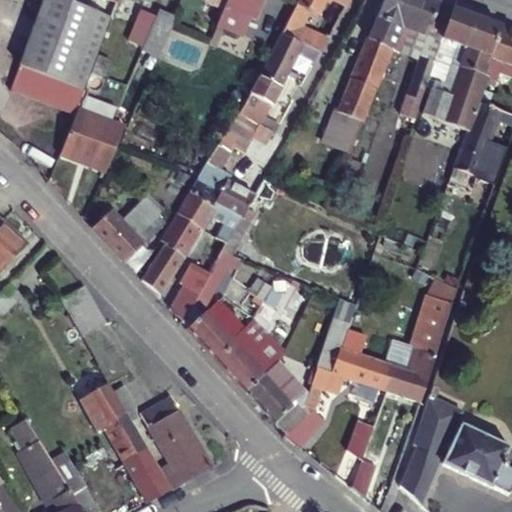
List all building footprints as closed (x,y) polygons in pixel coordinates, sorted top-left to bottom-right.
[(76,6),(61,0),(43,0),(17,64),(50,77),(76,6)] [(231,0),(220,28),(236,34),(244,16),(246,16),(251,0),(231,0)] [(315,27),(321,16),(336,25),(349,0),(298,0),(272,48),(271,49),(296,62),(310,70),(330,36),(315,27)] [(452,8),(429,0),(383,0),(367,40),(391,50),(417,59),(400,115),(414,120),(429,74),(434,60),(442,38),(452,8)] [(50,77),(83,90),(92,69),(111,20),(76,6),(50,77)] [(501,25),(452,8),(442,38),(466,46),(451,93),(433,87),(424,113),(438,118),(435,129),(466,140),(479,103),(491,73),(487,71),(492,54),(501,25)] [(147,38),(155,19),(144,14),(136,33),(147,38)] [(511,29),(501,25),(492,54),(511,60),(511,29)] [(367,40),(345,93),(366,101),(372,87),(375,88),(391,50),(367,40)] [(266,112),(289,73),(296,62),(271,49),(231,120),(270,140),(274,133),(256,122),(262,111),(266,112)] [(445,79),(449,65),(434,60),(429,74),(445,79)] [(50,77),(17,64),(7,88),(74,114),(76,108),(78,104),(83,90),(50,77)] [(466,140),(455,167),(480,177),(499,120),(503,112),(479,103),(466,140)] [(116,142),(123,126),(76,108),(58,154),(104,171),(116,142)] [(511,114),(503,112),(499,120),(511,124),(511,114)] [(263,153),(270,140),(231,120),(196,173),(188,189),(219,208),(231,214),(241,220),(253,198),(228,183),(239,164),(232,160),(244,142),(263,153)] [(474,196),(480,177),(455,167),(448,187),(474,196)] [(213,219),(219,208),(188,189),(175,219),(204,233),(205,233),(213,219)] [(163,211),(149,197),(122,223),(111,212),(93,229),(126,264),(166,225),(157,216),(163,211)] [(231,214),(219,208),(213,219),(225,225),(231,214)] [(225,225),(217,239),(227,244),(241,220),(231,214),(225,225)] [(189,261),(204,233),(175,219),(168,231),(160,242),(168,247),(189,261)] [(0,272),(29,244),(3,220),(0,222),(0,272)] [(205,251),(207,253),(205,257),(216,263),(222,252),(227,244),(217,239),(212,237),(205,251)] [(189,261),(168,247),(142,281),(162,296),(189,261)] [(199,293),(199,294),(209,301),(232,258),(222,252),(216,263),(210,273),(199,293)] [(199,293),(210,273),(191,262),(180,282),(183,284),(169,308),(170,310),(182,322),(199,294),(199,293)] [(0,313),(20,293),(8,281),(0,289),(0,313)] [(447,324),(460,288),(451,285),(438,322),(447,324)] [(68,313),(92,300),(84,287),(61,300),(68,313)] [(68,313),(76,326),(99,313),(92,300),(68,313)] [(243,337),(217,309),(210,315),(236,344),(243,337)] [(236,344),(210,315),(207,312),(187,327),(217,360),(236,344)] [(106,326),(99,313),(76,326),(83,339),(106,326)] [(349,324),(331,318),(315,368),(324,371),(326,365),(334,367),(338,357),(340,350),(349,324)] [(438,353),(447,324),(438,322),(432,319),(422,347),(438,353)] [(265,375),(273,367),(243,337),(236,344),(265,375)] [(217,360),(246,392),(265,375),(236,344),(217,360)] [(279,349),(274,353),(280,361),(285,356),(279,349)] [(340,350),(338,357),(334,367),(326,365),(324,371),(344,378),(387,394),(390,386),(396,371),(340,350)] [(414,353),(407,374),(396,371),(390,386),(423,397),(435,361),(414,353)] [(285,356),(280,361),(286,367),(290,363),(285,356)] [(301,407),(313,411),(321,390),(318,389),(324,371),(315,368),(301,407)] [(324,371),(318,389),(321,390),(338,396),(344,378),(324,371)] [(291,404),(265,375),(246,392),(274,422),(293,404),(291,404)] [(103,425),(124,461),(143,450),(142,449),(145,447),(124,410),(118,400),(113,391),(107,381),(78,397),(95,429),(103,425)] [(118,400),(124,410),(134,405),(122,386),(113,391),(118,400)] [(419,406),(423,397),(390,386),(387,394),(419,406)] [(170,398),(139,413),(168,463),(180,484),(210,468),(170,398)] [(313,411),(301,407),(293,404),(274,422),(285,438),(310,415),(313,411)] [(415,453),(398,486),(421,509),(437,492),(435,490),(446,478),(510,498),(511,492),(511,459),(505,457),(507,449),(481,440),(453,431),(457,421),(424,410),(413,443),(415,444),(413,452),(415,453)] [(325,422),(313,411),(310,415),(285,438),(297,447),(301,451),(325,422)] [(38,440),(16,452),(36,488),(44,484),(55,503),(60,511),(82,511),(56,469),(40,444),(38,440)] [(167,492),(169,491),(157,469),(145,447),(142,449),(143,450),(147,458),(167,492)] [(124,461),(124,462),(148,502),(167,492),(147,458),(143,450),(124,461)] [(366,501),(378,466),(362,460),(352,490),(366,501)] [(88,490),(70,461),(56,469),(82,511),(99,511),(100,511),(88,490)] [(169,491),(180,484),(168,463),(157,469),(169,491)] [(44,484),(36,488),(47,508),(55,503),(44,484)] [(20,511),(22,511),(15,498),(3,505),(7,511),(20,511)]
